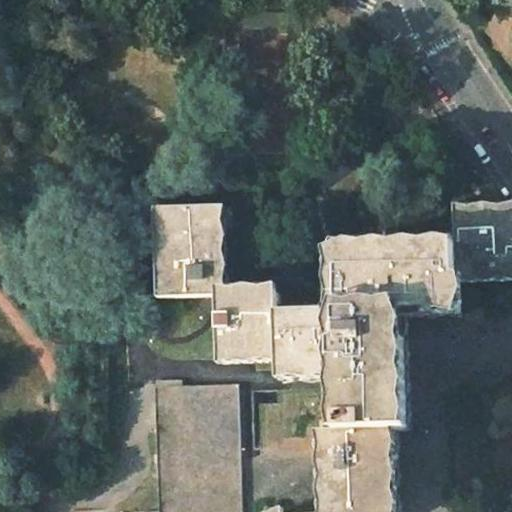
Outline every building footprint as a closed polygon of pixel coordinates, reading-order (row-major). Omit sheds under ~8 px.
[(219,207),(157,209),(160,299),(222,297),(219,207)] [(511,208),(501,209),(502,234),(509,233),(511,233),(511,208)] [(501,209),(458,209),(460,249),(461,277),(511,275),(511,233),(509,233),(502,234),(501,209)] [(342,313),(282,315),(284,357),(284,375),(344,373),(346,433),(392,432),(406,431),(402,311),(462,310),(461,277),(460,249),(340,254),(342,313)] [(282,295),(222,297),(224,359),(284,357),(282,315),(282,295)] [(157,387),(156,387),(159,511),(243,511),(239,385),(183,386),(157,387)] [(346,433),(330,434),(332,511),(394,511),(392,432),(346,433)]
